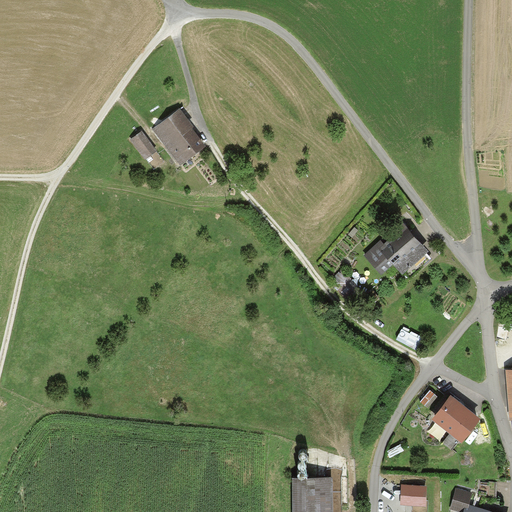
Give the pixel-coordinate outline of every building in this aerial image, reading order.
[(180,110),(154,130),(181,165),(205,147),(192,129),(194,127),(180,110)] [(142,132),(131,141),(144,159),(156,151),(142,132)] [(428,246),(407,221),(396,231),(385,241),(381,237),(365,252),(382,271),(394,261),(403,271),(404,269),(409,275),(431,256),(425,249),(428,246)] [(350,297),(361,287),(346,271),(334,281),(350,297)] [(451,389),(431,414),(462,438),(481,412),(451,389)] [(432,390),(422,401),(433,411),(443,399),(432,390)] [(292,481),(291,511),(330,511),(330,481),(292,481)] [(427,483),(402,482),(402,503),(426,503),(427,483)] [(507,511),(470,502),(473,491),(457,487),(451,507),(462,510),(461,511),(507,511)]
